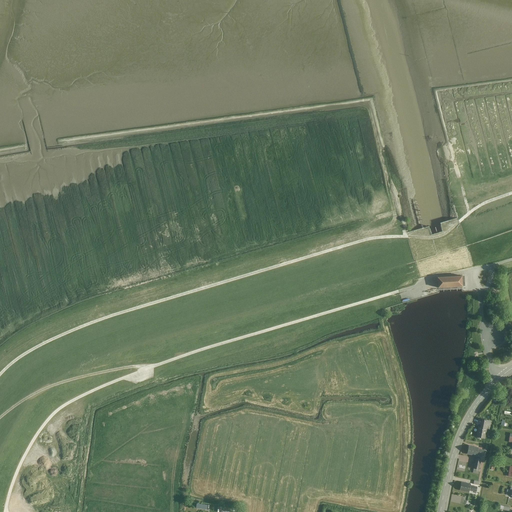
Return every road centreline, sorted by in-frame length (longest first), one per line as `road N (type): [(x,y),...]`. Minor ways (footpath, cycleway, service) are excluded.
road 1 (track): [(0,375),(87,324),(361,241),(442,235),(482,204),(511,193)]
road 2 (track): [(146,369),(75,378),(0,418)]
road 3 (tertiary): [(440,511),(458,437),(499,379)]
